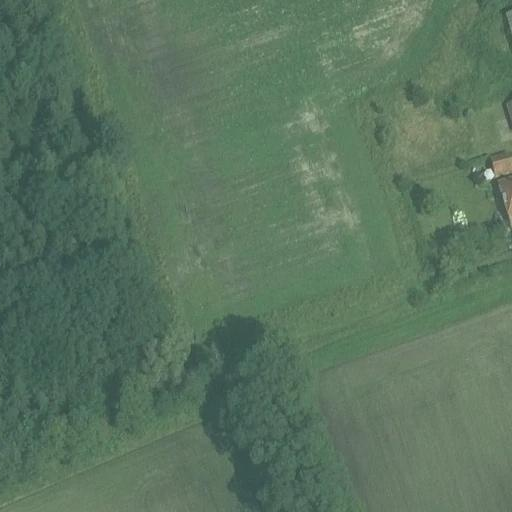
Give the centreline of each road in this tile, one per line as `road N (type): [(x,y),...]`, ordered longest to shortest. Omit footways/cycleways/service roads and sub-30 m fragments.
road 1 (track): [(511,258),(275,345),(0,463)]
road 2 (track): [(247,359),(303,511)]
